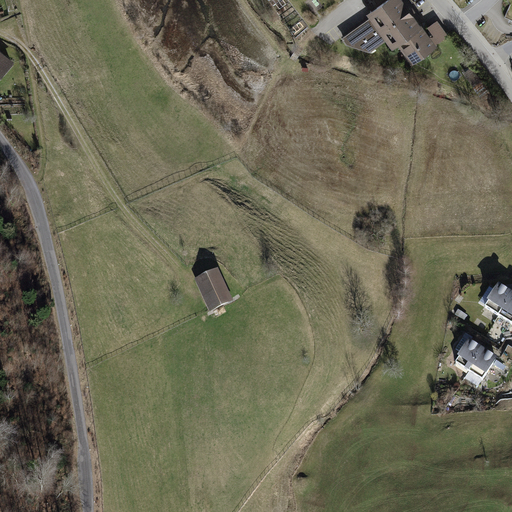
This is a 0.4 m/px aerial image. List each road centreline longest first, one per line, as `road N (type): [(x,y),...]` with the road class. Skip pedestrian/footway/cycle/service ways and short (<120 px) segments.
road 1 (tertiary): [(0,146),(37,208),(59,294),(85,511)]
road 2 (track): [(9,39),(35,58),(120,207),(184,278)]
road 3 (residential): [(436,0),(511,95)]
